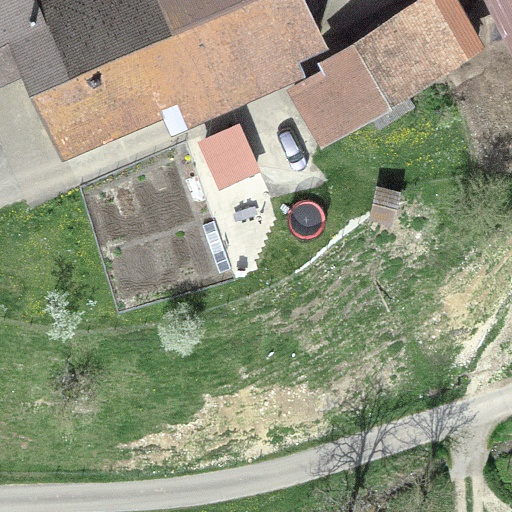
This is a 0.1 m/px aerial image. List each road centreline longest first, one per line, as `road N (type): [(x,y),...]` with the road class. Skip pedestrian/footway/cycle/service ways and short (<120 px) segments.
road 1 (unclassified): [(0,501),(217,485),(511,395)]
road 2 (track): [(0,192),(269,81),(385,0)]
road 3 (track): [(511,312),(466,413),(471,511)]
